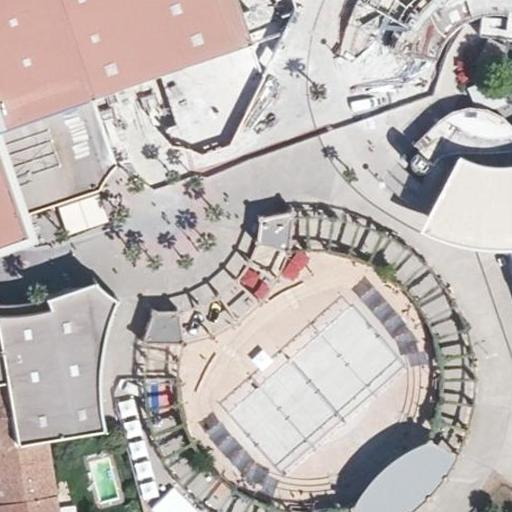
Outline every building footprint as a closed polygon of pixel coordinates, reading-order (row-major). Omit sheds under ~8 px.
[(0,0),(0,235),(18,228),(13,212),(26,208),(98,186),(103,174),(111,164),(119,155),(128,148),(142,142),(153,140),(166,138),(178,139),(190,142),(200,148),(228,137),(292,4),(290,0),(0,0)] [(511,0),(352,0),(349,7),(338,47),(362,50),(368,23),(390,36),(385,55),(362,55),(363,82),(367,102),(371,113),(378,128),(386,141),(396,153),(413,139),(433,154),(422,173),(397,157),(381,174),(398,188),(413,200),(435,212),(455,221),(473,225),(492,224),(503,223),(511,251),(511,0)] [(266,213),(259,215),(258,228),(255,238),(282,246),(289,209),(280,210),(275,211),(266,213)] [(0,379),(4,379),(14,443),(46,438),(80,433),(103,429),(99,410),(98,395),(98,381),(98,365),(98,354),(100,345),(105,322),(114,295),(94,278),(82,283),(66,289),(45,295),(26,299),(15,300),(4,301),(0,300),(0,379)] [(168,309),(152,309),(141,339),(182,339),(179,308),(168,309)] [(57,511),(46,438),(14,443),(4,379),(0,379),(0,511),(57,511)] [(351,506),(353,511),(402,511),(414,504),(438,478),(455,451),(427,443),(397,459),(372,481),(351,506)]
